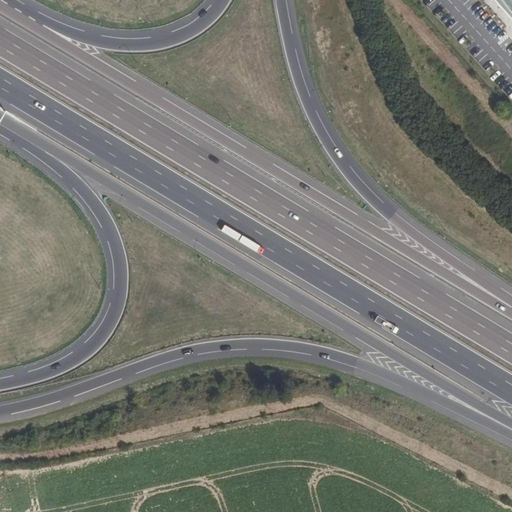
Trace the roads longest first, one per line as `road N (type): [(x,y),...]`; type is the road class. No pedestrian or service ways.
road 1 (motorway): [(0,82),(511,390)]
road 2 (motorway): [(511,345),(0,39)]
road 3 (motorway): [(0,122),(511,423)]
road 4 (motorway): [(509,311),(35,22)]
road 5 (motorway): [(0,408),(192,350),(255,343),(352,361),(511,434)]
road 6 (motorway): [(509,311),(487,284),(395,220),(327,146),(280,0)]
road 7 (motorway): [(0,124),(86,193),(106,221),(120,279),(99,338),(71,360),(0,383)]
road 8 (motorway): [(220,0),(194,27),(153,43),(118,43),(35,22)]
